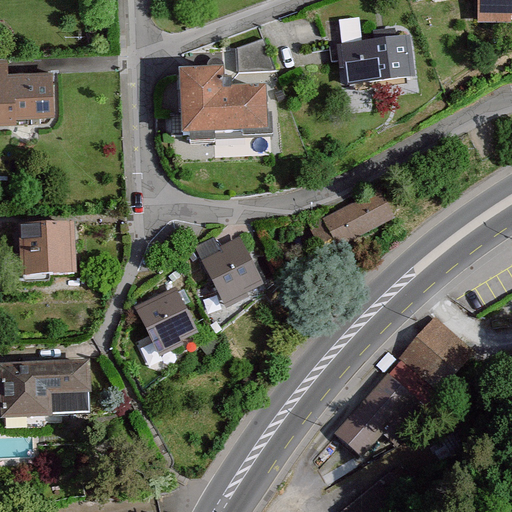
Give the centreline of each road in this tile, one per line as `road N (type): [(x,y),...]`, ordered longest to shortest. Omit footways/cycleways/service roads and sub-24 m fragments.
road 1 (residential): [(140,54),(153,190),(178,203),(233,211),(301,199),(497,104),(511,104)]
road 2 (primary): [(215,511),(367,316),(511,201)]
road 3 (residential): [(140,54),(301,0)]
